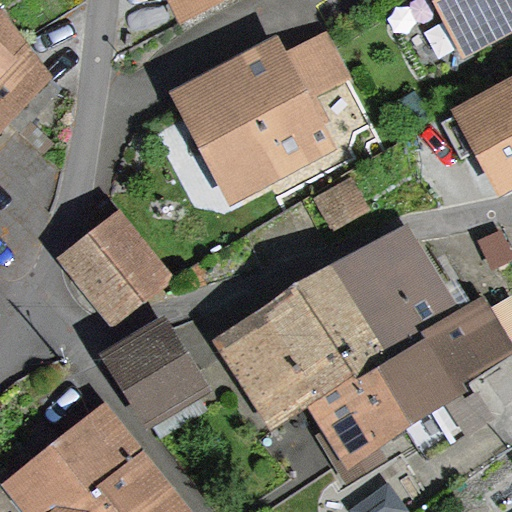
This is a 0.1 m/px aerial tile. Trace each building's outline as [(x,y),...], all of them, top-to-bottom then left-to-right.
[(175,0),(182,13),(208,0),(175,0)] [(511,0),(444,0),(467,42),(511,17),(511,0)] [(0,115),(5,120),(19,132),(55,94),(34,75),(37,72),(2,22),(0,23),(0,115)] [(332,29),(296,45),(317,91),(353,74),(332,29)] [(234,189),(318,144),(272,57),(188,102),(234,189)] [(511,179),(511,86),(461,114),(501,186),(511,179)] [(123,224),(70,266),(111,318),(168,283),(123,224)] [(483,240),(497,267),(511,259),(511,257),(500,233),(483,240)] [(478,308),(459,320),(412,242),(319,297),(350,347),(371,334),(390,365),(426,343),(449,382),(502,349),(478,308)] [(349,367),(360,384),(390,365),(371,334),(350,347),(319,297),(227,355),(263,418),(305,396),(313,389),(349,367)] [(147,419),(193,391),(158,334),(108,357),(147,419)] [(445,398),(454,392),(449,382),(426,343),(390,365),(360,384),(349,367),(313,389),(338,431),(324,440),(346,475),(378,456),(370,444),(403,423),(426,460),(467,435),(445,398)] [(145,472),(106,424),(68,452),(115,511),(182,511),(151,467),(145,472)] [(115,511),(68,452),(20,492),(36,511),(115,511)]
